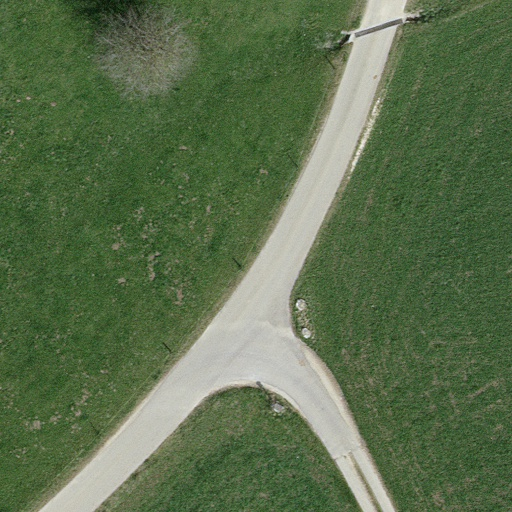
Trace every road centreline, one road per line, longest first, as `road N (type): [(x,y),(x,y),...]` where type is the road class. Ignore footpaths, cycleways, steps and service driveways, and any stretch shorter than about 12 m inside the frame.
road 1 (unclassified): [(385,0),(302,242),(190,390),(80,511)]
road 2 (track): [(230,336),(327,423),(367,511)]
